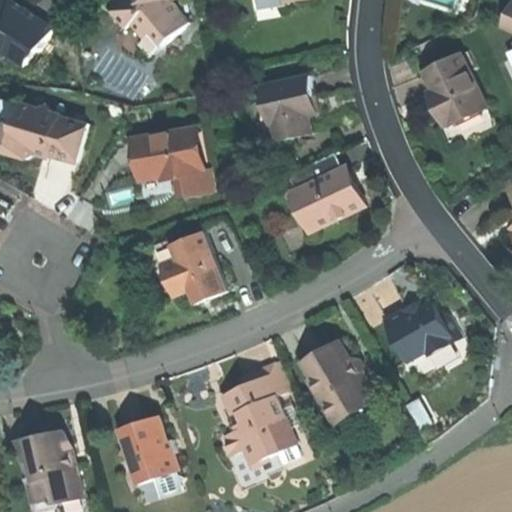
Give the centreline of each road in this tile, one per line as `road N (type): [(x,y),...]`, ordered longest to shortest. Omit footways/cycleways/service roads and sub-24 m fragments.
road 1 (residential): [(78,376),(238,328),(437,218)]
road 2 (residential): [(437,218),(380,114),(369,53),(373,0)]
road 3 (residential): [(78,376),(42,261)]
